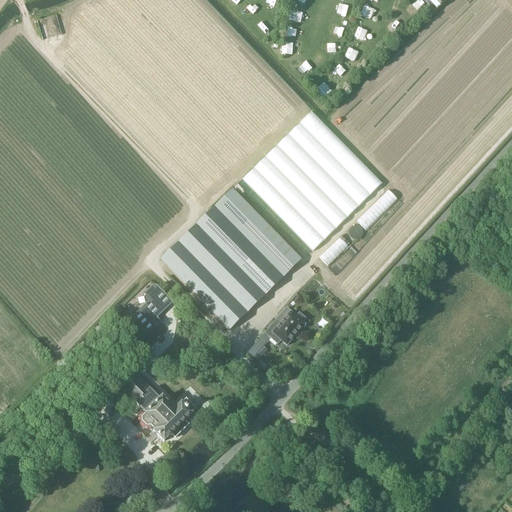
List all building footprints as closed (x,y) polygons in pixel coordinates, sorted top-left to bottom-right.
[(422,0),(434,12),(447,0),(422,0)] [(311,113),(275,148),(242,180),(312,251),(381,184),(311,113)] [(160,260),(229,331),(266,295),(301,260),(232,189),(214,207),(196,225),(160,260)] [(150,301),(133,317),(148,333),(160,322),(156,318),(172,303),(157,287),(153,287),(146,293),(146,297),(150,301)] [(291,312),(290,311),(289,312),(272,332),(271,333),(272,334),(272,333),(273,334),(286,345),(286,346),(287,345),(304,325),(305,324),(304,324),(302,323),(306,319),(299,313),(296,317),(291,312)] [(247,352),(256,360),(273,341),(264,333),(247,352)] [(135,373),(121,387),(136,402),(150,388),(135,373)] [(159,398),(150,388),(136,402),(146,412),(159,398)] [(146,412),(141,417),(141,422),(146,427),(150,427),(153,429),(152,430),(163,442),(192,414),(181,402),(174,408),(162,395),(159,398),(146,412)]
